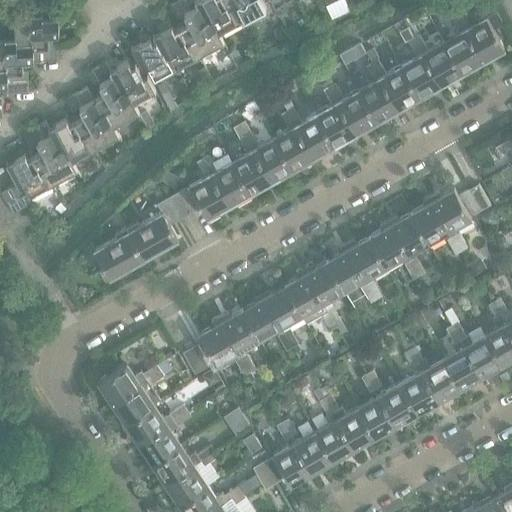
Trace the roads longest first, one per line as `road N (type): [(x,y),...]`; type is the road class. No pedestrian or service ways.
road 1 (residential): [(511,99),(62,348)]
road 2 (residential): [(0,134),(161,0)]
road 3 (residential): [(134,511),(49,385),(62,348)]
road 4 (residential): [(344,511),(511,420)]
road 5 (residential): [(62,348),(0,229)]
